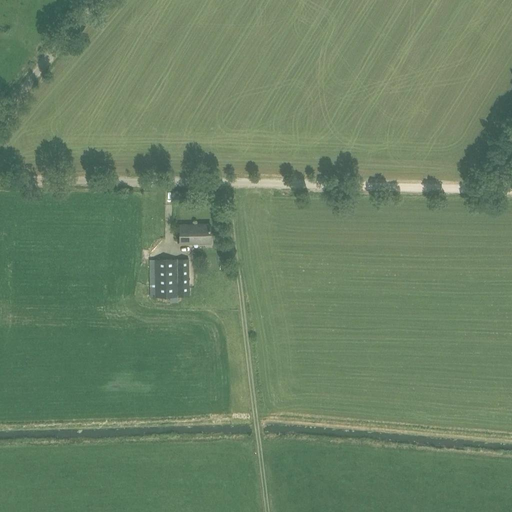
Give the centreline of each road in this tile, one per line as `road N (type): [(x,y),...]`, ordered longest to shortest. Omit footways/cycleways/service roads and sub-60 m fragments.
road 1 (unclassified): [(329,184),(0,179)]
road 2 (track): [(511,190),(329,184)]
road 3 (unclassified): [(0,114),(97,0)]
